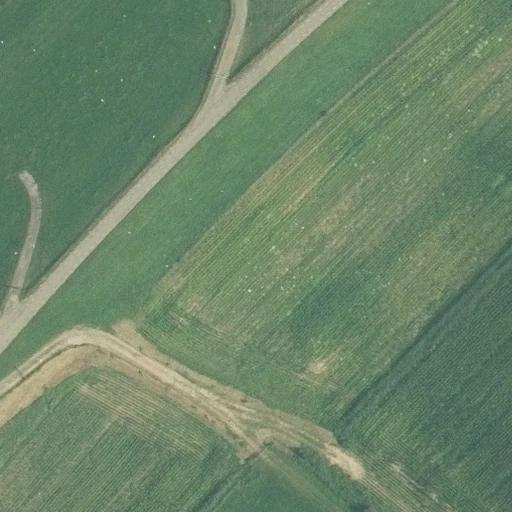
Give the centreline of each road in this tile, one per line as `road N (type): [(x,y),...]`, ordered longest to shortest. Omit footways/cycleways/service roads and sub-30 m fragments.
road 1 (unclassified): [(0,348),(215,119),(346,0)]
road 2 (track): [(0,389),(60,339),(84,334),(235,418),(268,462)]
road 3 (track): [(235,418),(339,465),(396,511)]
road 4 (track): [(9,337),(38,224),(35,196),(21,179)]
